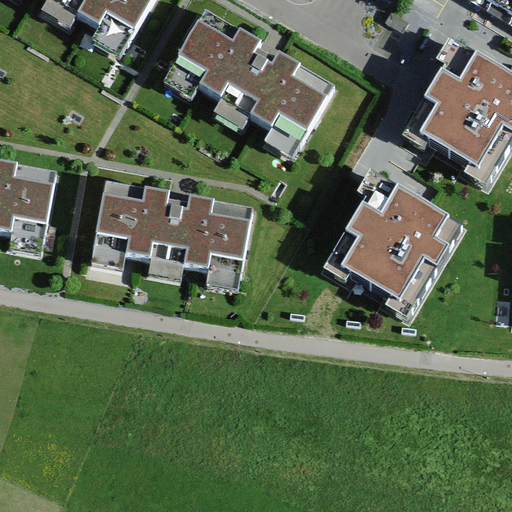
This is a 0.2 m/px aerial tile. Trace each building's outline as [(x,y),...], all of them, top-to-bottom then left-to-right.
[(12,0),(15,1),(15,0),(37,0),(45,4),(39,14),(67,31),(74,20),(98,34),(92,45),(117,59),(152,0),(12,0)] [(511,0),(465,0),(511,26),(511,0)] [(263,53),(202,18),(158,92),(189,110),(198,96),(219,109),(212,121),(240,138),(247,125),(271,139),(265,150),(290,165),(330,96),(277,65),(274,69),(259,60),(263,53)] [(488,197),(511,154),(511,75),(447,39),(429,70),(439,76),(399,147),(488,197)] [(409,329),(467,226),(368,171),(351,202),(360,208),(320,279),(409,329)] [(0,240),(10,243),(7,256),(36,262),(51,182),(0,172),(0,240)] [(167,200),(101,187),(86,269),(118,275),(121,261),(148,266),(145,278),(177,284),(180,271),(206,276),(203,290),(234,296),(249,217),(187,205),(185,211),(165,208),(167,200)]
